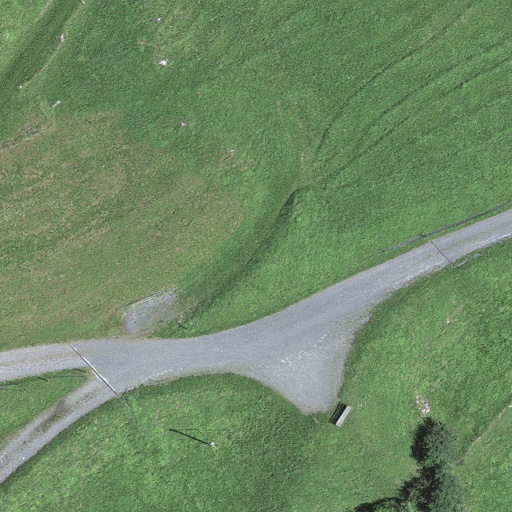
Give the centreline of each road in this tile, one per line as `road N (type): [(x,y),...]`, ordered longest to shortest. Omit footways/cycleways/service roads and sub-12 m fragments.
road 1 (track): [(0,363),(75,355),(134,361),(285,326),(511,221)]
road 2 (track): [(134,361),(0,468)]
road 3 (track): [(0,100),(77,0)]
